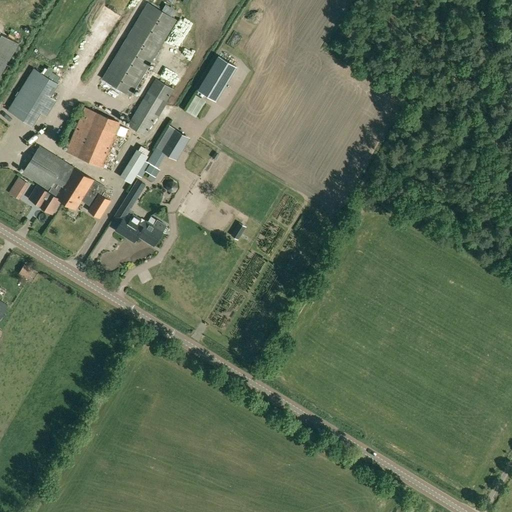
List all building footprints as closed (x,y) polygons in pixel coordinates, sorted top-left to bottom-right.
[(175,20),(147,3),(101,78),(129,95),(175,20)] [(192,21),(190,27),(197,30),(200,24),(192,21)] [(0,73),(18,43),(0,32),(0,73)] [(193,33),(190,39),(202,45),(207,34),(203,32),(201,37),(193,33)] [(219,55),(198,89),(215,100),(236,66),(219,55)] [(168,67),(163,75),(178,84),(183,76),(168,67)] [(40,112),(46,116),(56,100),(50,96),(58,83),(34,68),(8,110),(32,125),(40,112)] [(155,78),(148,90),(128,124),(145,136),(173,89),(155,78)] [(195,96),(187,110),(195,115),(204,102),(195,96)] [(129,129),(113,122),(83,110),(80,118),(66,152),(112,171),(129,129)] [(170,125),(156,147),(166,153),(176,159),(190,137),(170,125)] [(55,193),(71,165),(39,146),(22,173),(46,188),(55,193)] [(156,147),(148,161),(158,167),(166,153),(156,147)] [(119,175),(130,182),(136,173),(140,176),(149,163),(147,162),(144,160),(146,157),(135,150),(119,175)] [(61,201),(75,209),(93,179),(71,165),(55,193),(53,195),(61,201)] [(24,187),(27,182),(18,177),(15,182),(24,187)] [(104,186),(93,179),(84,195),(94,201),(89,210),(100,217),(110,200),(107,198),(109,195),(105,192),(106,190),(102,188),(104,186)] [(146,221),(133,213),(134,211),(131,208),(146,184),(137,179),(113,217),(120,222),(115,230),(134,241),(137,236),(153,246),(166,226),(157,220),(154,224),(148,220),(144,226),(143,226),(146,221)] [(45,190),(37,185),(29,198),(37,203),(45,190)] [(55,193),(46,188),(45,190),(37,203),(35,206),(52,216),(61,201),(53,195),(55,193)] [(239,228),(234,225),(227,235),(233,239),(239,228)] [(0,318),(8,305),(0,300),(0,318)]
